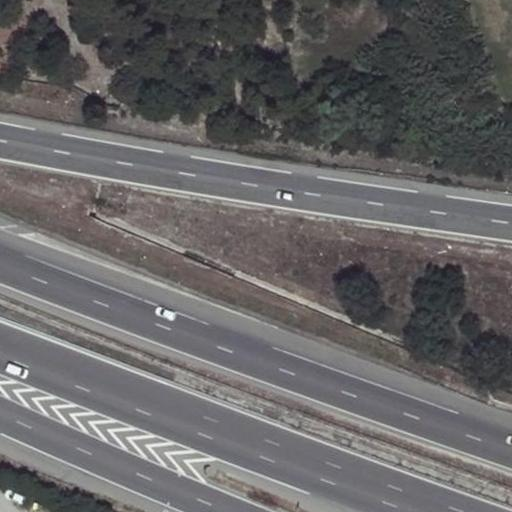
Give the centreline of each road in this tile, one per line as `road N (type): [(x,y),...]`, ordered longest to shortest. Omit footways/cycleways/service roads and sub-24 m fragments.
road 1 (motorway): [(511,447),(0,259)]
road 2 (motorway): [(511,223),(0,139)]
road 3 (motorway): [(0,346),(441,511)]
road 4 (motorway): [(0,410),(227,511)]
